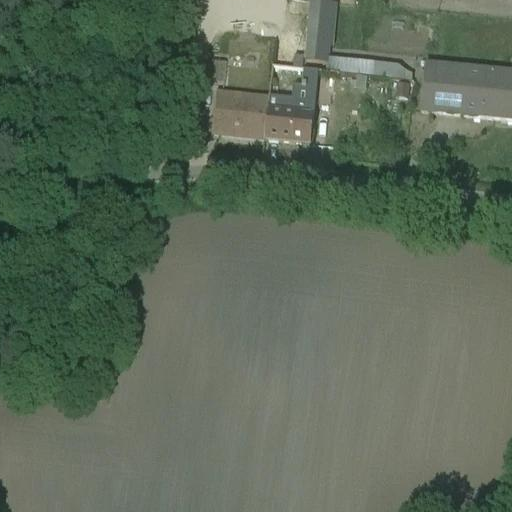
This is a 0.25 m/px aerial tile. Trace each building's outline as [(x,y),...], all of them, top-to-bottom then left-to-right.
[(320,61),(324,4),(291,2),(287,59),(320,61)] [(418,40),(417,54),(437,55),(439,27),(382,23),(381,37),(418,40)] [(336,45),(334,75),(392,78),(393,48),(336,45)] [(235,87),(235,63),(217,63),(218,88),(235,87)] [(424,118),(511,127),(511,78),(430,69),(424,118)] [(345,81),(345,103),(368,103),(368,80),(345,81)] [(270,148),(276,104),(222,97),(216,140),(270,148)] [(270,148),(315,154),(321,110),(276,104),(270,148)]
